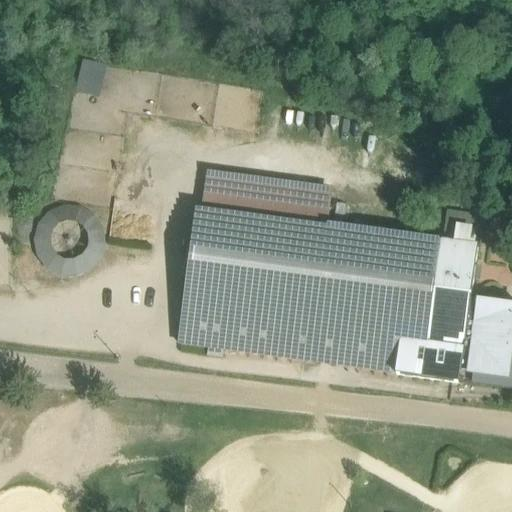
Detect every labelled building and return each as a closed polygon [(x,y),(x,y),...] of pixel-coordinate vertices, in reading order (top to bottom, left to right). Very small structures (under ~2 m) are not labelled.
[(105,95),(111,65),(85,61),(80,90),(105,95)] [(109,273),(108,229),(100,229),(99,207),(42,208),(43,274),(109,273)] [(424,380),(442,245),(199,212),(181,347),(208,351),(207,358),(222,360),(223,353),(397,376),(424,380)] [(442,244),(442,245),(424,380),(458,385),(458,384),(459,374),(463,348),(465,348),(471,302),(478,249),(442,244)] [(463,348),(459,374),(468,375),(468,376),(507,381),(511,341),(511,308),(502,307),(502,309),(479,305),(479,304),(471,302),(465,348),(463,348)] [(459,374),(458,384),(505,391),(507,381),(468,376),(468,375),(459,374)]
